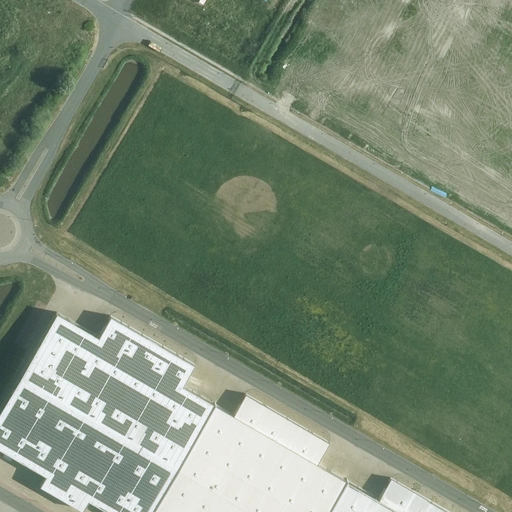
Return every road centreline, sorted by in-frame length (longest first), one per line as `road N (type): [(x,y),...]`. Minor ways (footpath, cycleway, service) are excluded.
road 1 (residential): [(120,22),(511,251)]
road 2 (residential): [(480,511),(118,299)]
